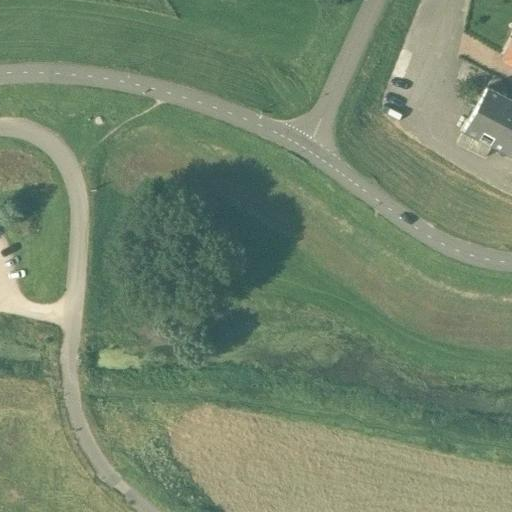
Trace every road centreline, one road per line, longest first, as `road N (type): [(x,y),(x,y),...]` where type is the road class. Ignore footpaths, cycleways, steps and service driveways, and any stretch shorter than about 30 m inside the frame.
road 1 (unclassified): [(0,129),(41,139),(76,183),(71,413),(85,447),(147,511)]
road 2 (unclassified): [(308,150),(134,87),(0,76)]
road 3 (unclassified): [(511,265),(454,251),(308,150)]
road 4 (residential): [(452,0),(420,131),(488,175)]
road 5 (unclassified): [(308,150),(376,0)]
